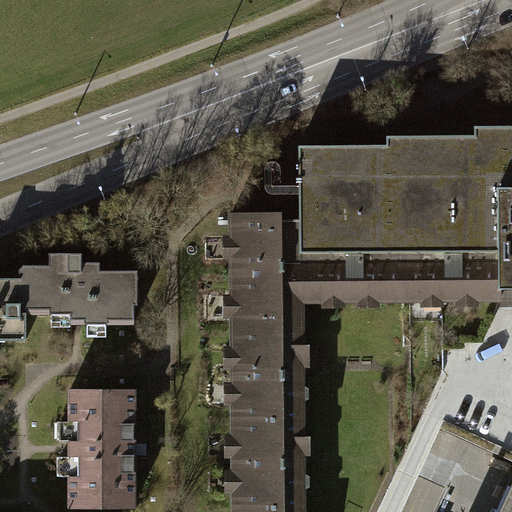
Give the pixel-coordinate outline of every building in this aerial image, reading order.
[(499,289),(511,289),(511,126),(472,126),(472,136),(386,136),(386,146),(295,146),(295,218),(296,301),(323,301),(323,294),(341,294),(341,300),(358,300),(358,293),(377,293),(377,301),(423,301),(423,293),(440,293),(440,299),(456,299),(456,292),(474,292),(474,300),(499,300),(499,289)] [(229,215),(232,420),(306,419),(305,369),(304,324),(291,324),(290,301),(296,301),(295,218),(280,218),(280,214),(229,215)] [(48,264),(19,265),(20,278),(20,313),(25,313),(70,312),(70,323),(77,322),(134,321),(133,304),(136,304),(136,271),(98,271),(98,261),(81,261),(80,255),(57,253),(48,262),(48,264)] [(0,339),(25,339),(25,313),(20,313),(20,278),(0,278),(0,339)] [(132,390),(69,390),(70,441),(73,441),(73,450),(73,455),(70,455),(70,504),(132,504),(132,390)] [(232,420),(233,507),(307,506),(306,419),(232,420)] [(511,511),(511,481),(498,511),(511,511)]
